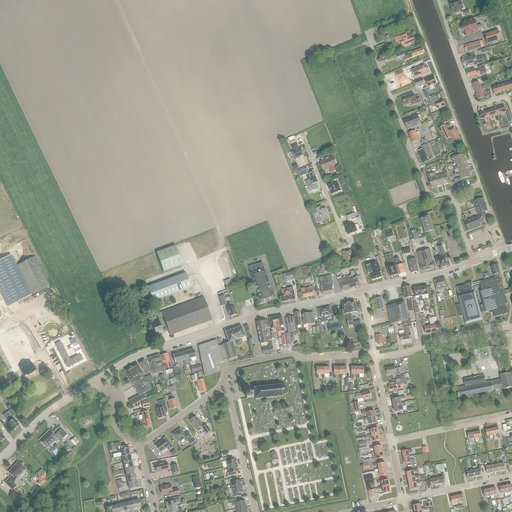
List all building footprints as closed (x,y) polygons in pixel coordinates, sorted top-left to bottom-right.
[(454,8),(455,13),(461,11),(460,6),(462,6),(460,0),(456,0),(450,2),(452,9),(454,8)] [(477,26),(474,18),(461,22),(466,36),(479,32),(478,31),(482,29),(481,25),(477,26)] [(498,30),(485,35),(488,44),(501,40),(498,30)] [(400,41),(401,41),(403,48),(410,45),(410,43),(415,41),(413,34),(407,36),(406,34),(399,37),(400,41)] [(467,52),(481,48),(480,42),(465,46),(467,52)] [(410,51),(407,52),(408,56),(408,58),(424,52),(423,48),(411,53),(410,51)] [(467,66),(468,67),(483,62),(481,58),(476,59),(474,53),(463,57),(463,60),(462,60),(463,65),(465,65),(465,66),(467,66)] [(427,66),(425,67),(424,64),(411,70),(415,79),(430,72),(427,66)] [(475,69),(466,71),(468,78),(477,75),(476,75),(480,74),(479,70),(475,71),(475,69)] [(434,77),(426,80),(428,87),(429,86),(433,85),(437,83),(434,77)] [(422,81),(422,78),(416,80),(414,81),(416,86),(418,86),(424,84),(423,83),(423,81),(422,81)] [(478,81),(471,84),(474,89),(475,91),(482,89),(480,84),(479,84),(478,81)] [(506,83),(500,85),(502,91),(505,90),(505,91),(510,90),(508,83),(506,84),(506,83)] [(495,87),(492,88),(494,95),(499,93),(499,92),(502,91),(500,85),(494,87),(495,87)] [(482,89),(475,91),(476,94),(475,94),(477,100),(484,97),(483,95),(484,94),(482,89)] [(413,93),(402,97),(405,105),(411,102),(412,105),(421,101),(418,96),(415,97),(413,93)] [(438,96),(429,100),(432,107),(436,106),(434,103),(440,100),(438,96)] [(440,100),(434,103),(436,106),(437,109),(445,106),(443,99),(440,100)] [(500,114),(506,112),(504,106),(501,107),(500,106),(495,107),(497,114),(500,113),(500,114)] [(495,114),(497,114),(495,107),(490,109),(490,110),(487,111),(489,117),(495,115),(495,114)] [(489,117),(487,111),(485,111),(479,112),(481,119),(484,118),(484,119),(489,117)] [(418,115),(413,117),(413,118),(404,121),(407,129),(417,126),(416,125),(421,123),(418,115)] [(454,144),(461,141),(455,128),(448,131),(446,127),(450,125),(450,123),(441,127),(445,137),(446,140),(451,137),(454,144)] [(412,143),(419,140),(415,130),(409,133),(412,143)] [(299,149),(297,143),(291,146),(293,151),(292,152),(288,153),(291,159),(294,157),(295,159),(300,158),(299,156),(303,155),(300,148),(299,149)] [(418,151),(422,163),(428,160),(427,157),(433,155),(428,144),(422,146),(423,149),(418,151)] [(455,156),(451,157),(451,159),(455,158),(456,162),(466,160),(464,154),(455,156)] [(337,165),(334,157),(321,162),(324,170),(329,168),(331,172),(335,171),(333,166),(337,165)] [(457,166),(454,167),(454,170),(458,169),(458,168),(467,165),(466,160),(456,162),(457,166)] [(459,172),(455,173),(456,175),(460,174),(459,174),(469,171),(467,165),(458,168),(458,169),(459,172)] [(444,174),(440,175),(443,184),(448,183),(446,174),(447,173),(446,170),(443,170),(444,174)] [(455,182),(458,181),(461,180),(461,179),(470,177),(469,171),(459,174),(460,174),(460,177),(455,179),(455,182)] [(316,183),(318,182),(313,172),(306,175),(308,180),(309,183),(311,182),(312,185),(316,183)] [(435,172),(433,173),(434,177),(437,186),(443,184),(440,175),(436,176),(435,172)] [(429,174),(427,175),(428,179),(429,178),(431,188),(437,186),(434,177),(430,178),(429,174)] [(344,175),(338,177),(341,185),(346,183),(344,175)] [(319,188),(316,183),(312,185),(311,182),(309,183),(308,180),(305,182),(307,186),(310,185),(313,191),(319,188)] [(340,190),(337,182),(333,184),(328,186),(332,195),(337,192),(340,190)] [(473,198),(467,201),(468,204),(471,203),(472,205),(474,204),(476,208),(485,204),(483,198),(475,201),(473,198)] [(485,204),(476,208),(478,214),(479,214),(479,215),(479,216),(484,218),(486,215),(484,211),(487,210),(485,204)] [(323,210),(321,206),(316,209),(318,214),(319,213),(322,221),(324,220),(324,221),(325,221),(327,220),(328,219),(329,218),(327,212),(326,208),(323,210)] [(357,216),(355,217),(356,220),(358,219),(359,221),(360,224),(361,223),(362,225),(363,224),(360,215),(359,213),(356,214),(357,216)] [(465,215),(462,216),(468,230),(474,228),(471,219),(467,220),(465,215)] [(425,233),(434,230),(429,216),(420,219),(425,233)] [(477,216),(471,219),(474,228),(480,226),(479,223),(482,222),(484,218),(479,216),(479,217),(477,217),(477,216)] [(354,224),(353,225),(352,221),(343,224),(348,235),(357,231),(355,226),(354,224)] [(418,238),(420,242),(426,240),(425,235),(422,236),(420,231),(416,232),(418,238)] [(163,272),(183,265),(175,245),(156,252),(163,272)] [(450,265),(442,245),(437,247),(440,254),(439,255),(440,257),(436,259),(439,269),(450,265)] [(433,262),(430,249),(417,252),(422,272),(436,268),(434,262),(433,262)] [(348,260),(353,258),(350,250),(345,252),(345,251),(341,252),(345,263),(349,261),(348,260)] [(398,274),(392,254),(385,256),(387,264),(388,264),(389,267),(387,267),(390,277),(394,275),(394,276),(398,274)] [(10,255),(0,260),(0,292),(7,307),(31,296),(10,255)] [(34,257),(17,265),(32,295),(38,292),(40,296),(46,293),(44,289),(49,286),(34,257)] [(399,257),(395,259),(399,274),(406,273),(403,264),(401,265),(399,257)] [(411,273),(418,271),(415,259),(408,261),(411,273)] [(378,262),(367,265),(369,274),(370,273),(372,280),(381,277),(380,272),(381,272),(378,262)] [(262,263),(249,267),(252,274),(255,285),(259,298),(258,298),(260,305),(277,299),(274,292),(273,293),(265,269),(264,269),(262,263)] [(506,305),(508,304),(505,294),(504,290),(499,273),(500,273),(497,264),(491,266),(493,275),(494,278),(473,283),(472,282),(466,284),(466,285),(457,287),(459,296),(458,296),(460,304),(456,306),(459,317),(464,316),(466,324),(482,320),(474,291),(472,285),(480,283),(482,291),(480,291),(483,304),(480,305),(482,313),(485,312),(492,310),(494,317),(508,313),(506,305)] [(293,272),(285,274),(283,275),(284,277),(286,277),(287,281),(294,279),(293,272)] [(153,302),(191,288),(186,273),(147,287),(153,302)] [(327,276),(319,278),(323,296),(334,294),(332,288),(334,287),(331,277),(328,278),(327,276)] [(340,281),(343,291),(353,289),(353,288),(359,286),(358,279),(357,279),(356,277),(345,280),(344,277),(338,279),(339,282),(340,281)] [(437,291),(445,289),(449,287),(447,283),(447,284),(445,278),(435,281),(434,283),(437,291)] [(407,287),(403,288),(405,299),(405,303),(408,302),(409,311),(413,311),(411,298),(413,297),(411,287),(410,287),(410,286),(408,287),(407,287)] [(427,286),(421,287),(422,296),(428,295),(429,298),(429,300),(432,299),(431,292),(428,293),(427,287),(427,286)] [(301,289),(301,292),(302,299),(315,296),(313,287),(305,289),(305,288),(301,289)] [(421,287),(414,288),(415,297),(419,296),(420,301),(423,301),(422,298),(422,296),(421,287)] [(293,288),(281,290),(283,302),(295,300),(293,288)] [(219,297),(222,306),(227,304),(224,295),(219,297)] [(203,297),(156,314),(158,320),(152,323),(156,335),(164,332),(162,327),(166,326),(170,335),(212,320),(203,297)] [(382,297),(375,299),(378,311),(380,310),(381,312),(385,311),(382,297)] [(346,315),(348,326),(353,325),(354,327),(361,326),(360,320),(353,322),(351,314),(357,312),(355,302),(343,304),(344,310),(342,311),(343,315),(346,315)] [(234,306),(232,306),(231,303),(227,304),(228,308),(227,308),(230,317),(237,315),(234,306)] [(392,305),(387,306),(391,324),(392,324),(403,322),(409,321),(408,320),(405,303),(392,305)] [(331,307),(319,309),(321,320),(321,322),(325,321),(325,319),(327,318),(333,317),(331,307)] [(292,335),(298,334),(297,326),(302,325),(299,312),(294,313),(295,316),(286,318),(288,333),(291,332),(292,335)] [(310,313),(309,313),(307,312),(305,312),(304,314),(303,314),(304,320),(303,320),(304,325),(315,323),(313,313),(310,313)] [(272,329),(277,328),(279,328),(277,317),(270,318),(272,329)] [(431,318),(429,319),(429,321),(430,326),(431,333),(437,332),(436,325),(435,326),(434,322),(432,322),(431,318)] [(274,353),(271,339),(275,339),(273,331),(270,332),(268,320),(257,322),(261,344),(269,343),(269,345),(268,348),(262,349),(263,355),(274,353)] [(404,333),(399,334),(401,341),(412,338),(410,329),(412,329),(410,320),(408,320),(409,321),(403,322),(404,325),(402,325),(404,330),(404,333)] [(29,364),(32,363),(36,361),(32,354),(34,353),(18,322),(0,330),(0,343),(15,372),(21,369),(29,364)] [(329,324),(327,325),(329,331),(336,329),(340,328),(339,322),(335,323),(329,324)] [(233,329),(237,340),(241,338),(242,343),(246,341),(241,326),(233,329)] [(223,345),(221,345),(226,360),(227,359),(227,360),(237,357),(232,341),(237,340),(233,329),(225,332),(228,342),(222,344),(223,345)] [(75,337),(69,340),(77,355),(83,352),(75,337)] [(198,346),(203,370),(204,376),(217,372),(214,364),(223,361),(226,360),(221,345),(218,346),(217,340),(198,346)] [(80,354),(70,360),(68,358),(60,342),(55,344),(63,360),(66,359),(67,361),(64,362),(67,368),(83,359),(80,354)] [(187,352),(189,362),(192,362),(191,359),(190,358),(195,357),(194,350),(187,352)] [(189,362),(187,352),(180,353),(184,369),(186,368),(184,361),(184,360),(188,359),(189,362)] [(164,366),(163,367),(164,371),(172,369),(167,353),(160,356),(164,366)] [(184,369),(180,353),(173,355),(176,366),(178,365),(178,363),(177,363),(177,362),(182,361),(184,369)] [(159,355),(148,358),(150,364),(151,363),(151,366),(153,374),(162,371),(160,365),(162,365),(159,355)] [(147,374),(151,371),(144,360),(139,363),(143,370),(144,369),(147,374)] [(36,371),(32,363),(29,364),(21,369),(25,377),(36,371)] [(142,394),(151,389),(148,384),(154,381),(151,374),(145,378),(141,369),(140,370),(137,364),(125,370),(138,395),(128,401),(131,406),(145,399),(142,394)] [(387,375),(392,374),(396,373),(396,375),(401,374),(401,373),(404,372),(403,367),(396,369),(396,366),(386,368),(387,375)] [(465,386),(457,388),(458,397),(493,390),(495,390),(501,389),(503,388),(503,389),(511,387),(511,381),(510,373),(505,374),(504,368),(500,369),(499,369),(500,375),(501,379),(491,381),(486,382),(485,382),(484,375),(464,379),(465,386)] [(196,373),(194,373),(195,377),(196,376),(198,380),(196,381),(200,392),(206,390),(203,379),(201,380),(198,372),(196,373)] [(406,384),(407,384),(406,379),(400,380),(401,382),(396,383),(396,382),(388,384),(390,390),(392,390),(393,390),(397,389),(407,387),(406,384)] [(253,398),(253,397),(255,397),(255,399),(282,396),(287,393),(286,387),(280,385),(253,388),(254,394),(252,394),(252,391),(245,391),(246,399),(253,398)] [(401,399),(405,398),(404,393),(399,394),(400,398),(392,399),(393,406),(401,404),(401,403),(401,399)] [(174,400),(172,394),(166,396),(168,401),(170,410),(177,407),(175,399),(174,400)] [(167,410),(164,400),(158,401),(159,408),(156,409),(159,418),(165,417),(164,410),(167,410)] [(395,412),(403,410),(402,408),(408,406),(407,402),(401,403),(401,404),(393,406),(395,412)] [(13,418),(13,419),(8,411),(3,416),(8,423),(7,424),(13,431),(20,425),(13,418)] [(144,423),(145,423),(146,427),(150,426),(149,422),(150,422),(148,411),(141,413),(144,423)] [(198,419),(198,420),(195,416),(190,420),(195,429),(202,425),(198,419)] [(206,424),(202,427),(206,434),(210,431),(206,424)] [(39,440),(45,446),(46,447),(60,435),(63,438),(67,434),(60,427),(52,434),(49,431),(39,440)] [(171,434),(173,437),(174,437),(178,442),(184,438),(186,442),(192,438),(188,432),(185,435),(180,428),(175,432),(174,432),(171,434)] [(498,428),(492,429),(493,434),(496,434),(497,438),(500,437),(498,428)] [(482,441),(480,431),(474,433),(475,439),(478,438),(479,442),(482,441)] [(156,446),(160,452),(167,448),(168,450),(173,447),(168,441),(166,443),(163,439),(161,441),(161,442),(156,446)] [(120,450),(117,450),(118,453),(121,453),(122,456),(130,455),(130,454),(129,451),(130,451),(129,448),(120,450)] [(412,450),(402,451),(404,458),(410,456),(409,453),(412,453),(412,450)] [(131,461),(130,457),(131,457),(131,454),(130,454),(130,455),(122,456),(123,463),(131,461)] [(227,467),(237,465),(236,459),(231,460),(231,457),(224,459),(225,462),(226,462),(227,467)] [(498,460),(496,461),(497,465),(498,465),(499,472),(506,470),(504,463),(499,464),(498,460)] [(133,468),(133,467),(132,464),(133,464),(132,461),(131,461),(123,463),(125,469),(133,468)] [(11,475),(4,483),(12,490),(16,486),(13,483),(25,469),(18,462),(8,472),(11,475)] [(155,465),(157,472),(168,470),(166,462),(155,465)] [(493,462),(490,462),(491,466),(492,466),(493,473),(499,472),(498,465),(497,465),(493,466),(493,462)] [(487,463),(484,463),(485,468),(486,467),(487,474),(493,473),(492,466),(491,466),(488,467),(487,463)] [(178,472),(177,465),(171,466),(172,473),(173,473),(173,476),(179,475),(178,472)] [(237,465),(227,467),(228,473),(227,473),(228,476),(234,475),(234,472),(238,471),(237,465)] [(479,470),(474,471),(475,477),(482,475),(481,470),(482,470),(481,466),(478,467),(479,470)] [(134,474),(133,470),(134,470),(134,467),(133,467),(133,468),(125,469),(126,476),(134,474)] [(467,469),(465,470),(466,473),(467,473),(468,478),(475,477),(474,471),(468,472),(467,469)] [(43,472),(36,478),(39,481),(37,483),(40,487),(46,481),(43,478),(46,476),(43,472)] [(136,481),(136,480),(135,477),(136,477),(135,474),(134,474),(126,476),(128,482),(136,481)] [(442,477),(437,478),(438,484),(445,483),(444,478),(445,478),(444,474),(441,475),(442,477)] [(415,476),(408,477),(408,478),(409,483),(416,482),(415,478),(419,477),(418,475),(415,476)] [(430,477),(428,477),(429,481),(430,480),(431,486),(438,484),(437,478),(431,480),(430,477)] [(232,488),(242,486),(240,480),(236,481),(235,478),(229,480),(229,483),(230,482),(232,488)] [(137,487),(136,483),(137,483),(137,480),(136,480),(136,481),(128,482),(130,489),(137,487)] [(416,482),(409,483),(409,484),(410,490),(417,489),(416,484),(420,483),(420,481),(416,482)] [(160,487),(162,494),(169,493),(170,496),(179,494),(178,489),(172,490),(171,485),(160,487)] [(242,486),(232,488),(233,494),(232,494),(232,497),(239,496),(238,493),(243,492),(242,486)] [(506,486),(500,487),(501,494),(504,494),(505,499),(508,498),(506,486)] [(8,497),(15,503),(16,502),(21,496),(14,490),(9,496),(8,497)] [(167,508),(177,506),(176,503),(180,502),(179,497),(170,499),(171,502),(165,503),(167,508)] [(236,499),(228,501),(229,504),(232,503),(233,506),(235,505),(236,509),(246,507),(245,500),(236,502),(236,499)] [(134,509),(138,508),(138,509),(141,509),(139,500),(132,501),(134,509)] [(135,510),(134,509),(132,501),(126,503),(128,511),(131,510),(132,511),(135,510)] [(126,511),(128,511),(126,503),(119,504),(121,511),(125,511),(124,511),(126,511)]
